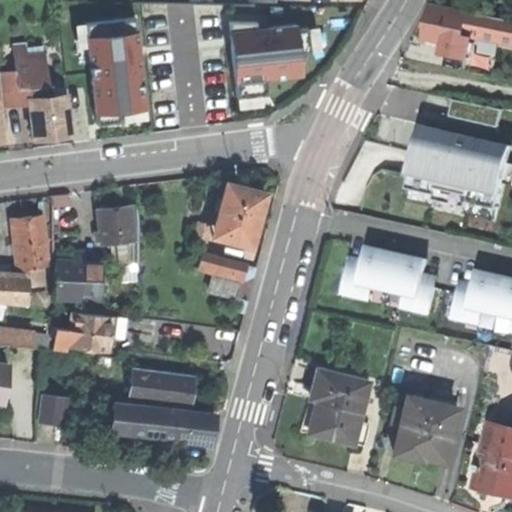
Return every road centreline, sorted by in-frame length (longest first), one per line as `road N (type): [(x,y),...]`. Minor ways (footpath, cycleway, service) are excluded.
road 1 (residential): [(231,460),(323,140)]
road 2 (residential): [(0,174),(323,140)]
road 3 (residential): [(221,497),(0,467)]
road 4 (residential): [(231,460),(430,511)]
road 5 (residential): [(323,140),(406,0)]
road 6 (unknown): [(361,69),(511,98)]
